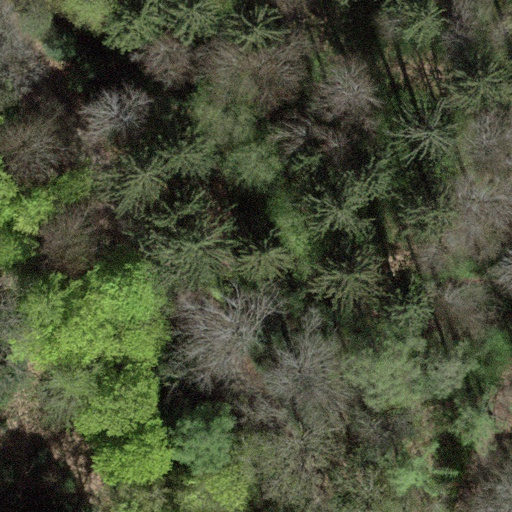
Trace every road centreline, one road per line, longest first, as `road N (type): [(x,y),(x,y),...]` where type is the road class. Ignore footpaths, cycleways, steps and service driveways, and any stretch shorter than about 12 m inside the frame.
road 1 (track): [(307,511),(0,11)]
road 2 (track): [(511,377),(478,511)]
